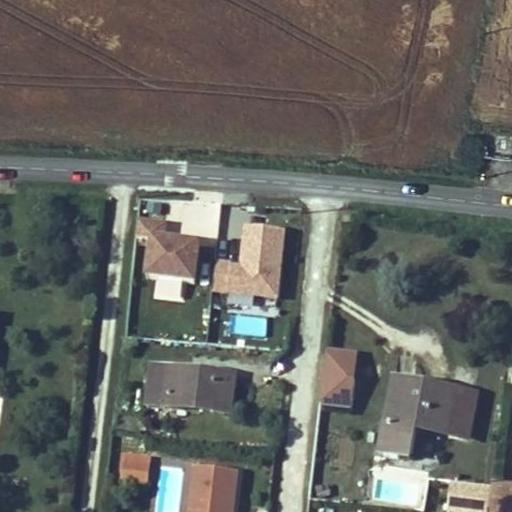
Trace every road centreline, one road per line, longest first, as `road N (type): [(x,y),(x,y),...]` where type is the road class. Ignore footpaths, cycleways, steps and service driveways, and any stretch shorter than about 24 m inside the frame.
road 1 (tertiary): [(511,200),(0,166)]
road 2 (unknown): [(147,174),(110,511)]
